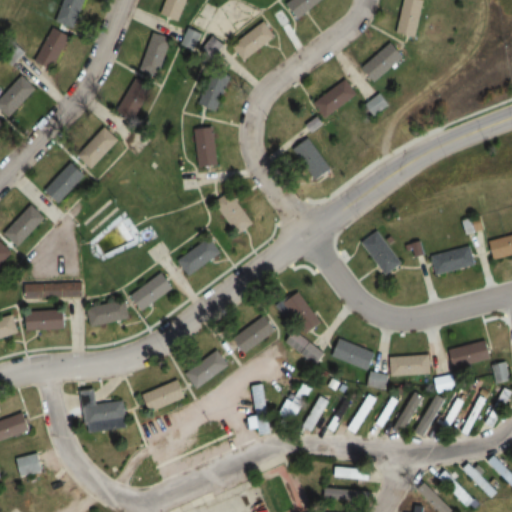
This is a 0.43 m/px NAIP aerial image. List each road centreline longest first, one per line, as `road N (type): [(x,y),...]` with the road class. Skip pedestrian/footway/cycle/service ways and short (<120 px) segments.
road 1 (residential): [(306,231),(257,166),(250,145),(255,108),(278,75),(353,22),(364,0),(88,77),(0,180)]
road 2 (residential): [(511,115),(418,155),(122,361),(0,375)]
road 3 (residential): [(411,454),(379,511),(137,505),(108,494),(79,467),(53,412),(46,368)]
road 4 (residential): [(511,429),(478,450),(411,454),(278,442),(137,505)]
road 5 (residential): [(306,231),(372,315),(409,319),(511,293)]
